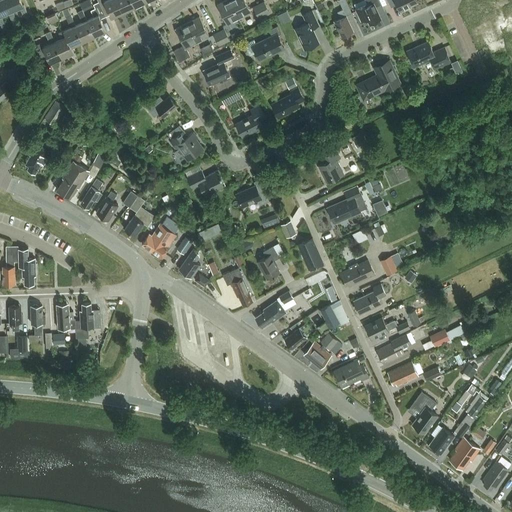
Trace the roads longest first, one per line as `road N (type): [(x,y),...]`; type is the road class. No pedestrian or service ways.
road 1 (secondary): [(428,511),(270,440),(126,405)]
road 2 (residential): [(388,441),(398,422),(276,151)]
road 3 (residential): [(388,441),(174,291),(161,283),(141,288)]
road 4 (residential): [(276,151),(318,121),(331,63),(453,0)]
road 5 (residential): [(134,36),(205,120),(226,161),(249,164),(276,151)]
road 6 (residential): [(0,173),(55,89),(134,36)]
road 7 (tertiary): [(0,182),(102,235),(136,265),(141,288)]
road 8 (residential): [(0,297),(141,288)]
road 9 (secondary): [(0,388),(126,405)]
road 10 (residential): [(486,511),(388,441)]
